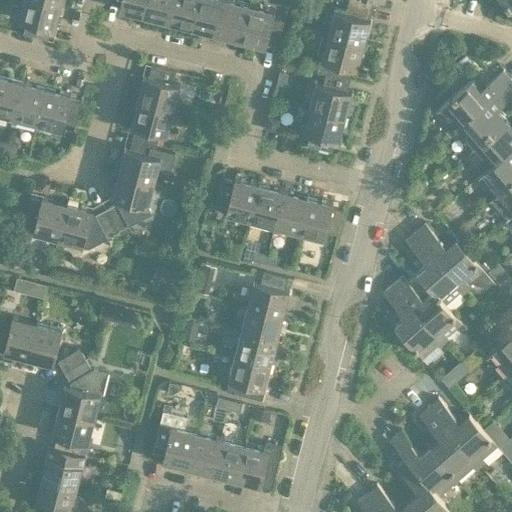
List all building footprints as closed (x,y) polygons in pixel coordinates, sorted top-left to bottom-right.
[(56,27),(62,2),(55,0),(23,0),(19,18),(27,20),(24,32),(48,38),(51,26),(56,27)] [(144,13),(147,0),(109,0),(121,3),(120,7),(144,13)] [(168,20),(173,0),(147,0),(144,13),(168,20)] [(193,26),(199,0),(173,0),(168,20),(193,26)] [(217,32),(225,0),(199,0),(193,26),(217,32)] [(241,38),(250,2),(242,0),(225,0),(217,32),(241,38)] [(369,17),(372,6),(349,0),(348,0),(346,11),(334,8),(328,33),(365,42),(371,18),(369,17)] [(511,0),(503,0),(511,10),(511,0)] [(273,16),(275,8),(250,2),(241,38),(265,45),(266,41),(278,44),(285,19),(273,16)] [(328,33),(323,32),(318,52),(323,53),(321,58),(319,57),(316,69),(326,71),(351,77),(354,67),(358,68),(365,42),(328,33)] [(173,81),(175,70),(151,63),(148,75),(143,74),(137,97),(174,107),(180,83),(173,81)] [(456,126),(511,77),(504,68),(481,88),(472,78),(439,107),(456,126)] [(288,72),(280,70),(276,82),(285,84),(288,72)] [(348,88),(351,77),(326,71),(324,82),(315,80),(309,105),(346,114),(352,89),(348,88)] [(0,112),(13,116),(23,79),(0,73),(0,112)] [(498,108),(511,95),(511,77),(456,126),(474,146),(506,117),(498,108)] [(37,122),(47,85),(23,79),(13,116),(37,122)] [(70,96),(72,91),(47,85),(37,122),(62,128),(64,120),(76,123),(82,99),(70,96)] [(167,133),(174,107),(137,97),(131,124),(136,125),(134,135),(157,142),(160,131),(167,133)] [(339,139),(346,114),(309,105),(302,130),(310,132),(307,143),(331,150),(334,138),(339,139)] [(218,119),(220,109),(213,107),(210,116),(218,119)] [(268,115),(264,128),(277,131),(279,123),(275,117),(268,115)] [(511,123),(506,117),(474,146),(490,164),(490,165),(511,145),(511,123)] [(204,135),(212,137),(215,128),(206,125),(204,135)] [(62,135),(59,146),(66,149),(70,137),(62,135)] [(156,146),(157,142),(134,135),(131,147),(125,146),(119,170),(155,180),(158,168),(171,171),(176,151),(156,146)] [(16,152),(18,142),(7,139),(5,149),(16,152)] [(511,145),(490,165),(490,164),(480,173),(498,193),(498,194),(511,181),(511,145)] [(149,206),(155,180),(119,170),(112,196),(114,197),(116,201),(106,207),(119,230),(130,223),(152,212),(149,206)] [(250,219),(259,182),(234,176),(233,181),(222,178),(215,203),(227,206),(225,213),(250,219)] [(511,181),(498,194),(498,193),(491,199),(507,218),(511,213),(511,181)] [(273,225),(282,188),(259,182),(250,219),(273,225)] [(298,231),(308,194),(282,188),(273,225),(298,231)] [(59,237),(68,199),(43,193),(42,198),(30,195),(23,221),(35,224),(34,230),(59,237)] [(332,205),(333,201),(308,194),(298,231),(323,238),(325,231),(337,234),(343,208),(332,205)] [(89,224),(93,206),(68,199),(59,237),(84,243),(86,234),(89,224)] [(108,236),(119,230),(106,207),(95,213),(108,236)] [(455,237),(446,246),(424,221),(414,230),(463,287),(471,279),(474,282),(486,286),(493,279),(483,268),(482,268),(455,237)] [(98,227),(89,224),(86,234),(96,236),(98,227)] [(444,303),(463,287),(414,230),(404,238),(426,263),(415,272),(432,291),(433,291),(444,303)] [(264,263),(266,254),(254,251),(252,260),(264,263)] [(276,266),(278,257),(266,254),(264,263),(276,266)] [(170,267),(156,262),(153,273),(167,277),(170,267)] [(511,278),(498,262),(489,270),(504,287),(511,279),(511,278)] [(285,286),(288,276),(263,269),(261,280),(253,278),(247,304),(283,313),(290,288),(285,286)] [(433,291),(432,291),(423,299),(402,274),(392,283),(441,340),(461,323),(444,303),(433,291)] [(17,277),(14,289),(43,296),(47,284),(17,277)] [(211,282),(197,278),(194,291),(208,294),(211,282)] [(421,357),(441,340),(392,283),(382,292),(403,316),(393,325),(421,357)] [(103,302),(100,314),(115,318),(118,306),(103,302)] [(277,337),(283,313),(247,304),(241,328),(277,337)] [(211,310),(205,308),(202,318),(212,320),(213,314),(211,310)] [(29,357),(38,320),(13,314),(11,321),(0,318),(0,358),(14,362),(16,353),(29,357)] [(188,315),(185,327),(197,330),(200,318),(188,315)] [(54,363),(63,326),(38,320),(29,357),(54,363)] [(271,362),(277,337),(241,328),(235,352),(271,362)] [(511,331),(488,352),(507,372),(511,367),(511,331)] [(65,370),(87,357),(80,347),(59,359),(65,370)] [(96,352),(87,357),(91,364),(100,359),(96,352)] [(262,398),(271,362),(235,352),(228,378),(229,378),(226,389),(262,398)] [(108,371),(92,367),(91,364),(87,357),(65,370),(71,380),(70,384),(65,383),(58,408),(95,417),(102,392),(103,393),(108,371)] [(227,408),(229,399),(218,396),(215,405),(227,408)] [(468,412),(458,421),(437,396),(428,405),(477,462),(496,445),(492,439),(483,429),(468,412)] [(239,411),(242,402),(229,399),(227,408),(239,411)] [(457,479),(477,462),(428,405),(417,414),(438,438),(429,446),(457,479)] [(270,409),(256,406),(253,417),(268,421),(270,409)] [(89,443),(95,417),(58,408),(52,433),(57,435),(55,445),(80,451),(82,441),(89,443)] [(185,426),(188,415),(163,409),(159,428),(152,454),(163,457),(162,459),(187,465),(196,429),(185,426)] [(491,422),(483,429),(492,439),(500,432),(491,422)] [(211,471),(220,435),(196,429),(187,465),(211,471)] [(429,446),(420,454),(399,430),(388,439),(405,458),(406,458),(438,495),(457,479),(429,446)] [(235,477),(244,441),(220,435),(211,471),(235,477)] [(511,440),(510,438),(499,447),(511,461),(511,440)] [(272,487),(282,444),(265,440),(264,446),(244,441),(235,477),(260,483),(260,484),(272,487)] [(77,463),(80,451),(55,445),(55,446),(51,445),(48,456),(41,481),(77,490),(84,465),(77,463)] [(453,511),(438,495),(406,458),(405,458),(396,466),(417,490),(407,499),(417,511),(453,511)] [(71,511),(77,490),(41,481),(33,511),(71,511)] [(417,511),(407,499),(397,507),(377,483),(366,492),(383,511),(417,511)] [(120,490),(117,489),(107,487),(105,496),(117,499),(120,490)] [(383,511),(366,492),(357,500),(367,511),(383,511)]
